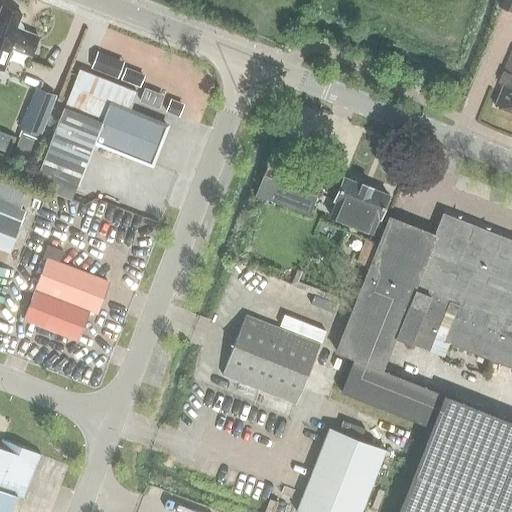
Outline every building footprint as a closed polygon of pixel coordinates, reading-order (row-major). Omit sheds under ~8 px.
[(511,0),(501,0),(499,8),(511,13),(511,0)] [(0,69),(3,71),(12,48),(31,55),(38,37),(16,28),(21,14),(1,7),(0,10),(0,69)] [(511,49),(498,85),(502,86),(494,107),(511,114),(511,49)] [(135,84),(139,71),(122,65),(124,60),(97,50),(90,69),(135,84)] [(93,141),(150,163),(165,124),(128,110),(136,91),(78,68),(63,107),(39,169),(77,184),(93,141)] [(33,153),(56,96),(34,87),(18,128),(22,129),(16,146),(33,153)] [(0,129),(0,148),(5,150),(11,133),(0,129)] [(260,176),(253,193),(268,199),(306,214),(322,175),(270,153),(260,176)] [(0,175),(0,249),(8,253),(24,212),(18,210),(20,206),(0,198),(0,182),(2,176),(0,175)] [(335,200),(328,216),(347,224),(348,221),(353,223),(352,225),(371,233),(376,219),(377,219),(387,195),(370,189),(370,187),(359,183),(358,184),(343,178),(333,200),(335,200)] [(335,351),(334,352),(352,359),(339,393),(429,429),(396,511),(511,511),(511,422),(381,372),(393,339),(441,357),(446,344),(511,369),(511,366),(511,241),(442,214),(433,236),(388,218),(378,243),(367,271),(335,351)] [(354,266),(367,271),(378,243),(365,238),(354,266)] [(93,311),(105,280),(55,261),(60,249),(44,243),(38,259),(44,261),(34,288),(22,319),(75,339),(87,308),(93,311)] [(318,346),(244,316),(221,376),(295,405),(318,346)] [(295,511),(296,511),(358,511),(383,449),(328,427),(295,511)] [(39,454),(1,439),(0,442),(0,511),(9,511),(16,496),(22,499),(39,454)]
